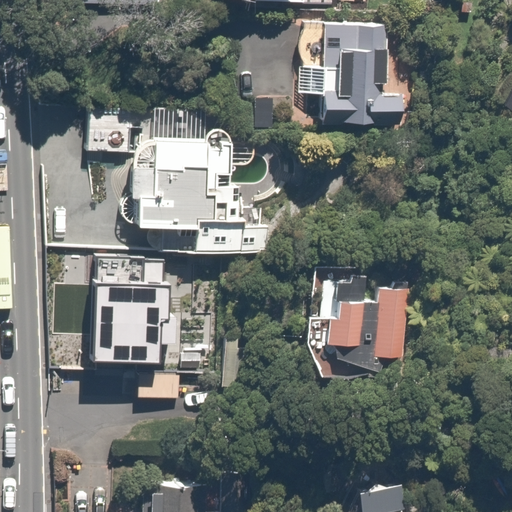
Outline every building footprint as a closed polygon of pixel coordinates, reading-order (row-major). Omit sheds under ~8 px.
[(324,16),(307,15),(306,16),(305,16),(303,17),(302,17),(301,18),(299,19),(298,20),(297,21),(296,22),(295,23),(294,24),(293,25),(292,26),(291,27),(291,28),(290,30),(289,31),(289,32),(288,34),(288,35),(287,37),(287,38),(287,40),(287,41),(287,42),(287,44),(287,45),(288,47),(288,48),(288,50),(289,51),(289,52),(290,54),(291,55),(291,56),(290,88),(305,88),(304,115),(386,118),(390,19),(324,16)] [(192,132),(112,130),(110,211),(176,213),(175,245),(248,247),(251,133),(222,132),(223,123),(192,122),(192,132)] [(152,254),(150,278),(140,277),(136,320),(146,321),(144,345),(218,352),(226,261),(152,254)] [(308,266),(306,303),(276,302),(275,331),(304,370),(398,373),(402,269),(308,266)] [(177,367),(124,366),(124,398),(176,398),(177,367)] [(188,511),(192,465),(144,461),(139,511),(188,511)] [(379,511),(376,467),(327,471),(330,505),(309,507),(309,511),(379,511)]
